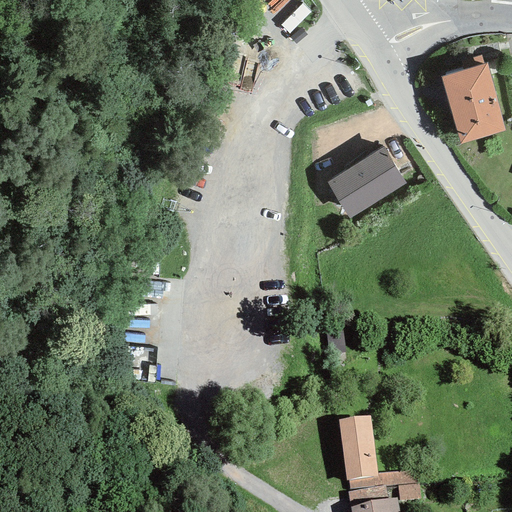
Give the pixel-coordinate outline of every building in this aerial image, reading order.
[(460,143),(505,130),(486,62),(440,75),(460,143)] [(384,146),(326,181),(348,217),(406,182),(384,146)] [(370,427),(337,430),(343,494),(416,486),(415,476),(376,480),(370,427)] [(418,489),(397,490),(398,505),(420,504),(418,489)] [(385,490),(347,497),(349,511),(397,511),(397,509),(389,510),(385,490)]
